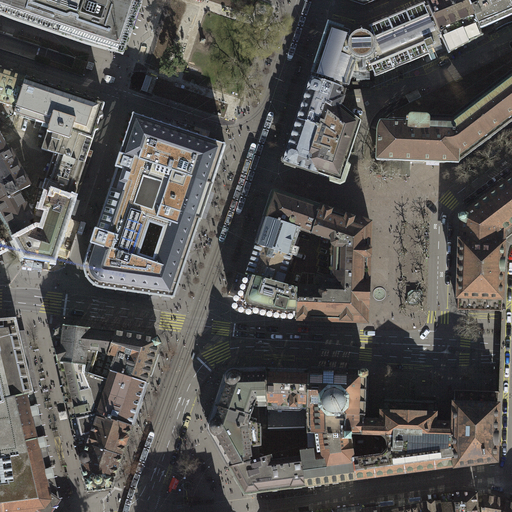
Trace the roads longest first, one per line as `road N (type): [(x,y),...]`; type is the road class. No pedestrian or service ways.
road 1 (residential): [(511,483),(455,478),(185,511)]
road 2 (tertiary): [(296,341),(29,301)]
road 3 (tertiary): [(142,508),(204,364),(232,347),(296,341)]
road 4 (tertiary): [(296,341),(436,348)]
road 5 (residential): [(443,211),(436,348)]
